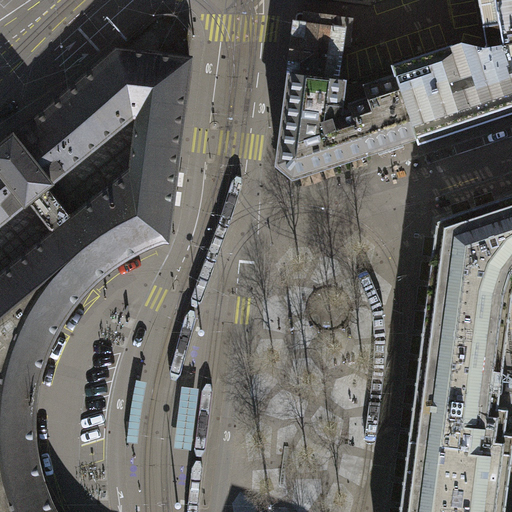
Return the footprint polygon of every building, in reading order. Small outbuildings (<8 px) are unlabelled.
[(511,0),(478,0),(487,44),(485,48),(489,48),(511,43),(511,0)] [(151,19),(117,50),(189,59),(192,39),(192,35),(192,32),(191,28),(189,25),(187,22),(183,19),(181,16),(178,15),(174,14),(171,13),(168,13),(164,13),(160,14),(157,15),(154,17),(151,19)] [(290,68),(289,74),(337,80),(341,45),(349,46),(351,21),(311,16),(311,15),(305,14),(305,15),(301,14),(299,15),(298,16),(297,23),(295,23),(295,29),(291,68),(290,68)] [(396,76),(416,137),(511,105),(511,43),(489,48),(485,48),(462,43),(392,66),(396,76)] [(163,221),(169,221),(179,143),(190,59),(189,59),(117,50),(66,94),(15,137),(13,135),(0,145),(0,511),(33,511),(29,500),(21,481),(17,463),(15,447),(13,432),(14,415),(16,395),(19,376),(23,360),(29,346),(36,328),(43,315),(53,299),(65,285),(77,272),(86,264),(90,261),(95,257),(104,250),(119,241),(136,232),(150,226),(163,221)] [(367,153),(351,111),(332,117),(334,106),(341,107),(344,81),(337,80),(289,74),(277,165),(293,178),(367,153)] [(367,153),(416,137),(396,76),(365,86),(369,99),(350,105),(351,111),(367,153)] [(430,226),(404,439),(428,442),(470,448),(481,449),(511,454),(511,447),(511,431),(502,429),(504,406),(496,405),(509,292),(511,283),(511,193),(437,217),(430,226)] [(56,511),(52,505),(41,469),(36,438),(35,402),(42,366),(57,334),(77,305),(103,276),(130,256),(163,240),(166,240),(168,231),(169,221),(163,221),(150,226),(136,232),(119,241),(104,250),(95,257),(90,261),(86,264),(77,272),(65,285),(53,299),(43,315),(36,328),(29,346),(23,360),(19,376),(16,395),(14,415),(13,432),(15,447),(17,463),(21,481),(29,500),(33,511),(56,511)] [(503,511),(511,454),(481,449),(470,448),(461,511),(419,511),(428,442),(404,439),(393,511),(503,511)] [(511,511),(511,447),(511,454),(503,511),(511,511)]
